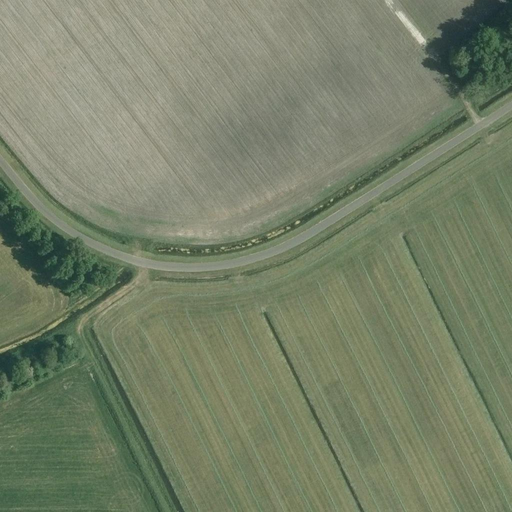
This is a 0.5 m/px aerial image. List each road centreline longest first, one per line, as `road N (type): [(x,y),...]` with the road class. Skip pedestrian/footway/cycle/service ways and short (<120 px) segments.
road 1 (unclassified): [(0,159),(65,229),(97,247),(163,266),(206,266),(263,256),(294,240),(511,104)]
road 2 (track): [(165,511),(76,328)]
